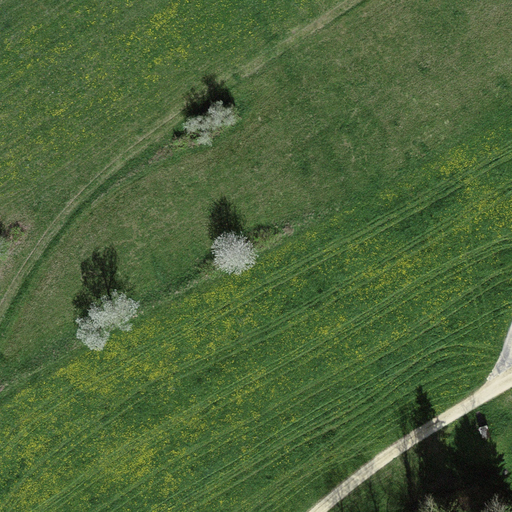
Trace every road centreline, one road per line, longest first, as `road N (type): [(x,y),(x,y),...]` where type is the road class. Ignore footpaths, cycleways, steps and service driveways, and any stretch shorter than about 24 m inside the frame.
road 1 (track): [(0,309),(40,242),(126,152),(359,0)]
road 2 (track): [(504,382),(317,511)]
